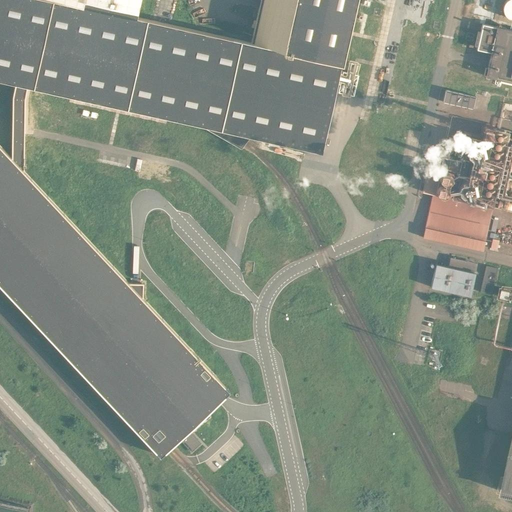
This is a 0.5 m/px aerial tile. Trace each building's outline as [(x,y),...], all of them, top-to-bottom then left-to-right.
[(259,0),(250,42),(199,31),(135,17),(60,0),(0,0),(0,79),(15,83),(27,86),(198,124),(240,148),(245,142),(250,136),(320,151),(354,0),(259,0)] [(60,0),(135,17),(136,12),(138,0),(60,0)] [(511,0),(504,0),(504,1),(503,3),(502,5),(502,8),(502,10),(502,12),(503,14),(505,16),(508,18),(511,19),(511,0)] [(511,30),(482,24),(476,49),(490,52),(485,76),(511,81),(511,30)] [(0,286),(4,291),(52,342),(111,404),(159,456),(168,448),(184,433),(208,409),(229,391),(216,376),(195,354),(172,330),(149,305),(142,298),(143,283),(140,283),(131,283),(128,283),(91,243),(72,223),(55,205),(31,179),(23,171),(23,166),(23,161),(23,158),(24,146),(24,133),(24,122),(24,110),(24,99),(27,86),(15,83),(14,86),(12,97),(12,109),(12,121),(11,133),(11,145),(11,148),(11,157),(4,150),(0,145),(0,286)] [(444,89),(442,101),(472,108),(475,96),(444,89)] [(442,156),(440,168),(456,172),(465,174),(467,162),(459,160),(442,156)] [(456,172),(440,168),(434,194),(432,194),(422,237),(482,250),(492,206),(451,197),(456,172)] [(474,272),(435,263),(430,286),(469,295),(474,272)] [(485,265),(479,292),(491,294),(493,283),(495,277),(497,268),(492,267),(490,266),(485,265)] [(511,445),(502,491),(511,493),(511,445)]
